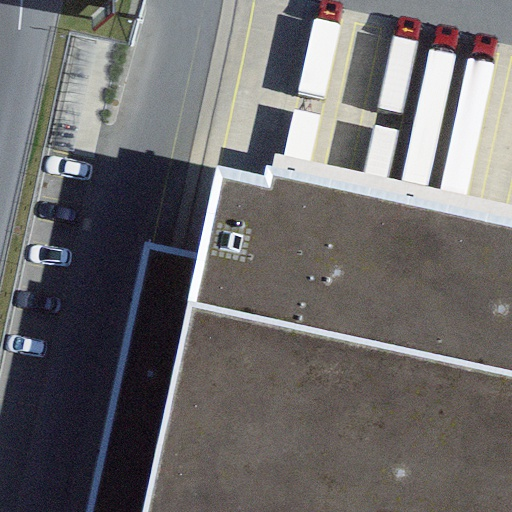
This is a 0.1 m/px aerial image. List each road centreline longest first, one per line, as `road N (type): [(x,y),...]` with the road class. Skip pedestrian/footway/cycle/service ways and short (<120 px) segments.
road 1 (unknown): [(198,0),(71,511),(511,12),(453,0)]
road 2 (unclassified): [(27,0),(0,128)]
